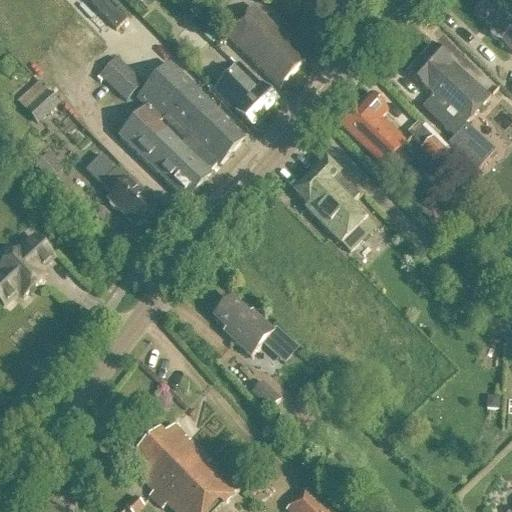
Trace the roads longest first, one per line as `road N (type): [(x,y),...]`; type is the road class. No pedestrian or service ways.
road 1 (secondary): [(0,510),(146,313),(307,123)]
road 2 (unclassified): [(511,339),(307,123)]
road 3 (secondary): [(307,123),(411,0)]
